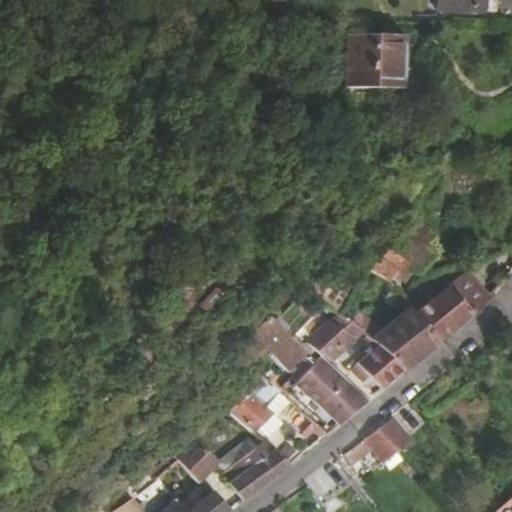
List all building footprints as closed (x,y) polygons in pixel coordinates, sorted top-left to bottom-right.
[(445,0),(445,10),(501,13),(501,0),(445,0)] [(328,34),(325,86),(381,89),(384,36),(328,34)] [(375,266),(403,289),(440,244),(412,221),(375,266)] [(430,300),(454,328),(474,311),(495,288),(483,278),(471,290),(460,281),(442,290),(430,300)] [(454,328),(430,300),(410,316),(434,344),(454,328)] [(332,312),(356,334),(374,347),(400,372),(434,344),(410,316),(407,312),(379,335),(342,303),(332,312)] [(324,364),(356,334),(332,312),(300,342),(324,364)] [(299,355),(266,317),(242,338),(249,361),(262,349),(281,369),(299,355)] [(400,372),(374,347),(353,364),(379,390),(400,372)] [(362,404),(315,363),(308,369),(303,363),(289,380),(338,424),(362,404)] [(278,393),(261,377),(226,410),(250,432),(269,415),(263,410),(280,394),(278,393)] [(291,404),(280,394),(263,410),(269,415),(273,420),(291,404)] [(378,429),(396,449),(408,439),(390,419),(378,429)] [(398,451),(396,449),(378,429),(362,441),(370,450),(382,464),(398,451)] [(220,463),(195,438),(174,458),(198,483),(203,479),(220,463)] [(350,465),(370,450),(362,441),(342,456),(350,465)] [(286,466),(261,443),(239,459),(246,468),(227,483),(241,500),(286,466)] [(184,511),(177,503),(165,511),(163,511),(156,503),(169,492),(160,482),(141,498),(147,505),(140,511),(184,511)] [(185,498),(177,503),(184,511),(225,511),(227,511),(211,491),(192,506),(185,498)] [(511,511),(511,501),(509,504),(499,511),(511,511)]
